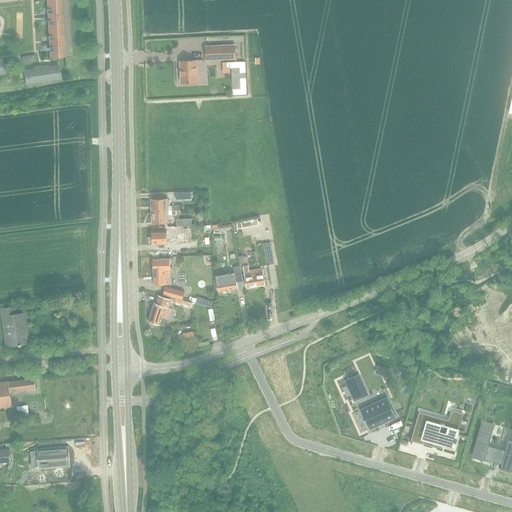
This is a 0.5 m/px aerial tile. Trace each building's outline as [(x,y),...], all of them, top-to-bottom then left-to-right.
[(50,51),(50,57),(73,56),(69,0),(47,0),(48,8),(46,8),(47,13),(48,13),(48,20),(47,20),(47,24),(48,24),(49,35),(48,35),(48,40),(49,40),(49,46),(48,47),(49,51),(50,51)] [(235,58),(234,44),(223,45),(206,46),(206,60),(223,59),(235,58)] [(197,82),(196,60),(180,61),(181,82),(197,82)] [(48,66),(48,65),(34,67),(34,68),(24,70),(26,84),(61,79),(58,65),(48,66)] [(151,211),(169,210),(168,199),(151,199),(151,211)] [(169,210),(151,211),(152,223),(169,222),(169,210)] [(249,221),(233,224),(234,233),(238,233),(237,229),(250,227),(250,225),(258,223),(257,220),(249,221)] [(176,243),(189,243),(189,232),(182,233),(181,228),(166,229),(166,231),(152,231),(152,245),(167,244),(167,234),(175,233),(176,243)] [(257,244),(261,266),(267,265),(263,243),(257,244)] [(170,273),(172,273),(172,270),(170,270),(169,258),(153,259),(153,272),(155,272),(155,285),(170,284),(170,273)] [(237,290),(236,282),(243,280),(240,265),(233,266),(234,274),(229,275),(222,276),(221,272),(215,273),(219,293),(237,290)] [(243,266),(247,288),(265,285),(262,269),(249,271),(248,265),(243,266)] [(163,294),(176,297),(182,299),(184,294),(184,292),(165,286),(163,294)] [(167,309),(170,300),(157,295),(148,322),(158,325),(164,308),(167,309)] [(182,299),(176,297),(175,302),(189,306),(188,301),(182,299)] [(7,345),(30,342),(26,312),(16,313),(15,306),(2,307),(7,345)] [(378,366),(376,373),(387,376),(389,369),(378,366)] [(357,374),(346,379),(356,400),(367,395),(357,374)] [(9,392),(36,388),(34,377),(0,381),(0,407),(11,406),(9,392)] [(377,401),(360,409),(369,429),(387,421),(396,417),(387,397),(377,401)] [(419,412),(412,439),(422,442),(423,438),(436,442),(435,446),(443,448),(443,446),(452,448),(453,448),(454,448),(454,447),(456,442),(457,438),(456,438),(456,435),(461,418),(451,416),(448,426),(446,432),(440,430),(441,424),(428,420),(429,418),(428,418),(429,414),(419,412)] [(483,421),(473,456),(493,462),(494,457),(503,459),(500,469),(511,472),(511,467),(511,439),(509,439),(505,450),(488,445),(494,424),(483,421)] [(39,467),(70,465),(68,446),(38,448),(39,467)] [(0,462),(11,462),(10,449),(0,449),(0,462)]
